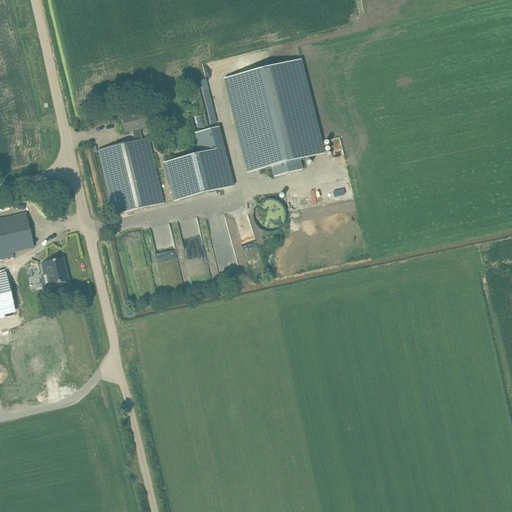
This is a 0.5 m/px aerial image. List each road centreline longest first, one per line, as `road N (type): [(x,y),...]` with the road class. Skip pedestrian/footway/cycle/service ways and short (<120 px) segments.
road 1 (unclassified): [(154,511),(73,169)]
road 2 (unclassified): [(73,169),(31,0)]
